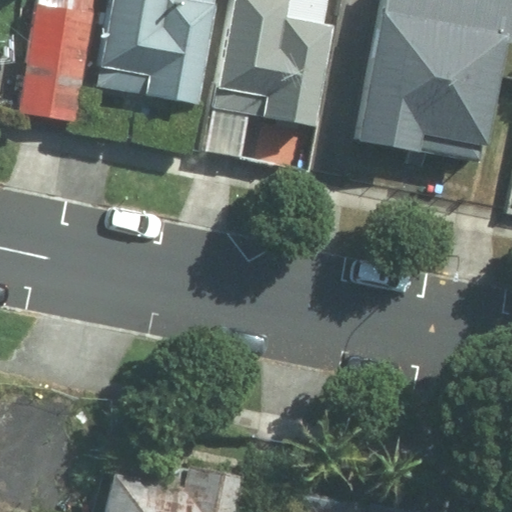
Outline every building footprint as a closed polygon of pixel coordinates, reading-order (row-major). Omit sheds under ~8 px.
[(37,0),(18,113),(73,122),(94,0),(37,0)] [(114,0),(105,71),(143,76),(140,100),(203,108),(217,0),(114,0)] [(231,0),(215,102),(254,108),(252,119),(314,129),(334,0),(231,0)] [(502,48),(511,42),(511,0),(382,0),(355,143),(418,155),(422,138),(483,149),(502,48)] [(113,455),(102,511),(240,511),(247,479),(113,455)] [(413,511),(293,490),(289,511),(413,511)]
